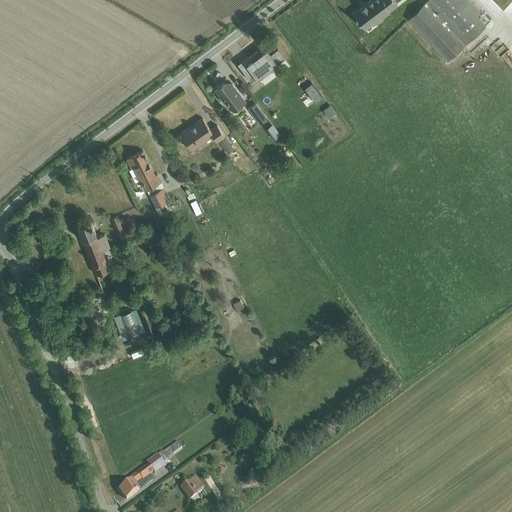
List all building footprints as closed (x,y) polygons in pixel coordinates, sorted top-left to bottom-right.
[(394,0),(369,0),(352,13),(365,29),(398,5),(394,0)] [(471,0),(427,0),(408,19),(448,61),(486,25),(476,15),(481,10),(471,0)] [(511,16),(511,0),(495,0),(511,17),(511,16)] [(264,58),(261,53),(257,49),(237,64),(250,80),(255,76),(257,79),(285,58),(278,48),(270,54),(264,58)] [(264,58),(270,54),(266,49),(261,53),(264,58)] [(313,81),(306,86),(312,93),(318,88),(313,81)] [(225,82),(215,89),(220,96),(218,97),(223,105),(225,103),(229,109),(235,110),(246,101),(232,83),(225,82)] [(255,102),(248,108),(260,124),(268,118),(255,102)] [(203,118),(180,133),(192,150),(212,136),(217,142),(225,136),(217,124),(210,128),(203,118)] [(273,124),(267,129),(275,139),(281,134),(273,124)] [(226,137),(219,142),(228,153),(234,149),(226,137)] [(143,150),(127,158),(132,168),(129,169),(135,182),(141,179),(159,215),(172,209),(162,188),(164,187),(158,173),(155,174),(143,150)] [(224,160),(230,166),(235,162),(228,155),(224,160)] [(196,199),(190,202),(196,214),(201,212),(196,199)] [(117,216),(111,218),(121,240),(127,238),(117,216)] [(91,220),(77,226),(96,274),(110,269),(102,250),(110,247),(105,234),(97,237),(91,220)] [(126,243),(115,248),(120,258),(130,253),(126,243)] [(240,300),(233,304),(237,311),(244,307),(240,300)] [(147,307),(139,310),(149,334),(157,331),(147,307)] [(146,331),(136,335),(139,343),(149,339),(146,331)] [(126,485),(120,490),(127,500),(146,485),(143,481),(154,473),(155,474),(166,467),(163,463),(168,459),(167,458),(182,448),(178,442),(163,452),(147,463),(149,466),(125,483),(126,485)] [(189,481),(180,488),(190,501),(198,494),(189,481)]
